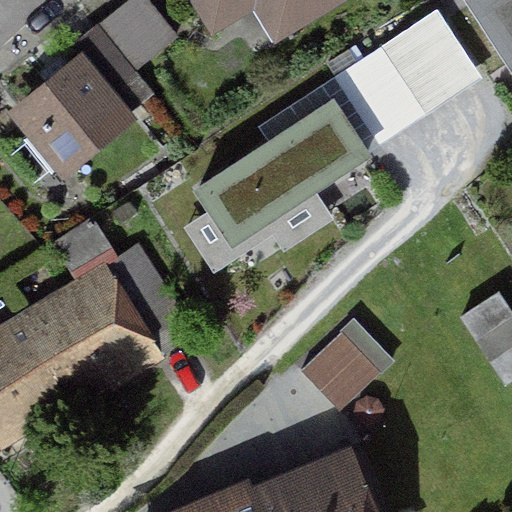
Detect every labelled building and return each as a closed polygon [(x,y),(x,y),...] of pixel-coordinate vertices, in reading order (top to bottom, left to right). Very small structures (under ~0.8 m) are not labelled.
[(143,0),(127,0),(94,28),(131,74),(175,39),(143,0)] [(198,0),(212,22),(249,0),(274,0),(289,23),(326,0),(198,0)] [(511,71),(511,0),(477,0),(470,5),(511,71)] [(185,219),(213,263),(239,247),(252,267),(334,213),(313,181),(482,71),(437,4),(257,121),(264,132),(194,178),(210,203),(185,219)] [(131,74),(94,28),(71,46),(108,92),(131,74)] [(18,115),(60,167),(119,120),(77,67),(18,115)] [(88,221),(51,246),(70,275),(95,259),(108,251),(88,221)] [(58,307),(0,342),(0,433),(146,342),(101,270),(76,285),(83,296),(61,310),(58,307)] [(511,379),(511,320),(495,295),(458,319),(502,386),(511,379)] [(338,334),(297,372),(336,413),(376,375),(338,334)] [(363,511),(344,465),(231,511),(210,511),(209,509),(201,511),(363,511)]
